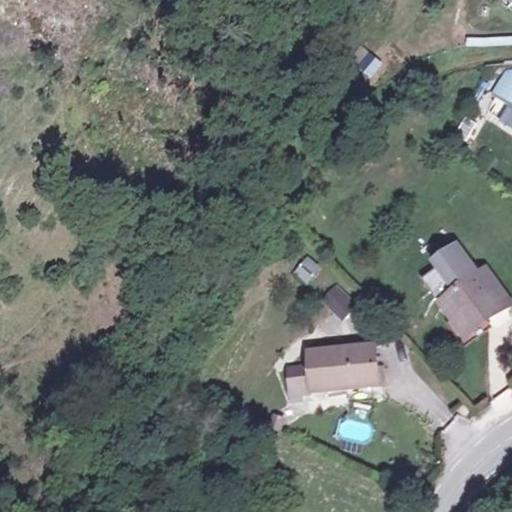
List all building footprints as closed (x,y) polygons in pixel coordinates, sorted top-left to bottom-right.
[(511,46),(511,37),(468,38),(468,47),(511,46)] [(503,104),(511,88),(511,76),(496,99),(503,104)] [(511,88),(503,104),(511,109),(511,111),(503,127),(511,132),(511,88)] [(476,273),(468,280),(464,274),(471,268),(457,251),(419,281),(433,299),(437,295),(458,319),(467,330),(480,320),(501,303),(476,273)] [(310,285),(322,267),(306,256),(294,275),(310,285)] [(323,297),(340,318),(357,305),(340,284),(323,297)] [(467,330),(458,319),(450,325),(466,344),(486,327),(480,320),(467,330)] [(373,346),(305,355),(307,371),(310,396),(347,391),(372,387),(378,386),(373,346)] [(310,396),(307,371),(291,374),(294,398),(310,396)] [(372,387),(347,391),(349,406),(374,403),(372,387)]
